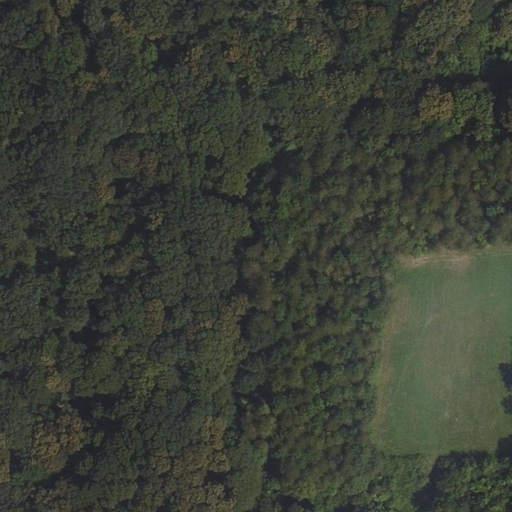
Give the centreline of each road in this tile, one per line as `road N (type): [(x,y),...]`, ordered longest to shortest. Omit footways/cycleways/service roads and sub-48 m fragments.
road 1 (track): [(242,511),(240,360),(258,160),(288,89)]
road 2 (track): [(288,89),(52,95),(0,108)]
road 3 (track): [(511,85),(288,89)]
